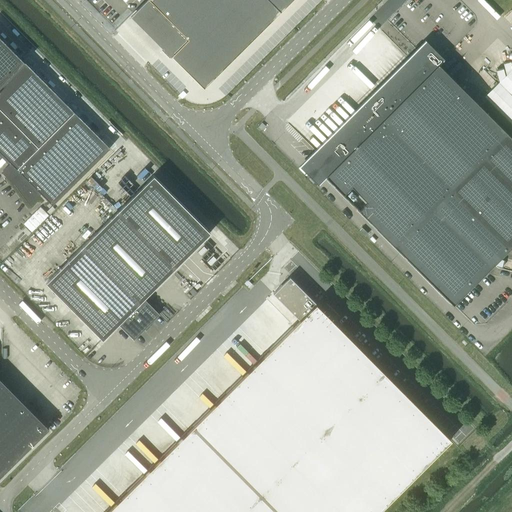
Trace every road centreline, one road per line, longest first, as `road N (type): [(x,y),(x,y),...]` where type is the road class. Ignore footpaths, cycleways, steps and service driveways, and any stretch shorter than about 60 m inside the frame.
road 1 (unclassified): [(108,395),(265,241),(272,225),(260,196),(201,136)]
road 2 (unclassified): [(201,136),(340,0)]
road 3 (unclassified): [(201,136),(64,0)]
road 4 (unclassified): [(108,395),(0,285)]
road 5 (unclassified): [(4,497),(108,395)]
